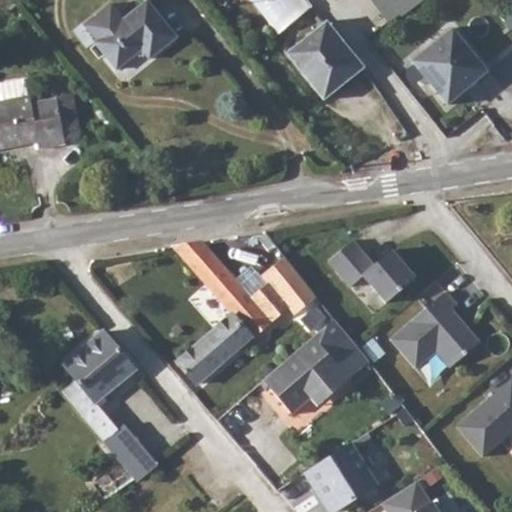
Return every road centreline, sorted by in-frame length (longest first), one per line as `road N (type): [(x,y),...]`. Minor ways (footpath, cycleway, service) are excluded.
road 1 (residential): [(54,236),(441,174)]
road 2 (residential): [(54,236),(73,279),(273,511)]
road 3 (residential): [(441,174),(427,139),(326,0)]
road 4 (residential): [(441,174),(467,252),(511,306)]
